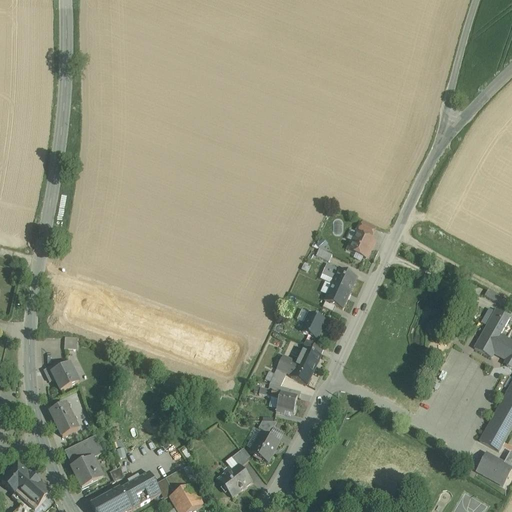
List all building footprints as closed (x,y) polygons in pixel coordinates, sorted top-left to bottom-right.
[(376,229),(363,223),(358,234),(370,240),(376,229)] [(358,234),(353,244),(351,243),(347,251),(365,260),(374,242),(370,240),(358,234)] [(332,257),(319,251),(316,258),(329,264),(332,257)] [(343,273),(339,271),(339,272),(327,266),(322,275),(335,281),(332,286),(350,294),(357,279),(350,276),(352,274),(345,270),(343,273)] [(350,294),(332,286),(325,303),(336,308),(342,311),(350,294)] [(502,299),(488,291),(484,297),(498,305),(502,299)] [(336,308),(325,303),(323,309),(333,314),(336,308)] [(511,342),(500,336),(510,319),(496,311),(474,350),(491,359),(494,355),(507,362),(506,364),(506,367),(510,369),(511,368),(511,385),(479,443),(499,454),(511,430),(511,342)] [(357,380),(386,391),(411,325),(381,314),(357,380)] [(310,315),(302,334),(317,341),(321,333),(320,333),(325,323),(326,323),(310,315)] [(367,350),(372,337),(366,335),(361,348),(367,350)] [(77,340),(65,339),(65,351),(77,351),(77,340)] [(324,350),(315,345),(312,351),(322,356),(324,350)] [(321,358),(304,350),(299,359),(300,360),(300,359),(316,367),(321,358)] [(298,365),(283,358),(277,371),(287,375),(292,378),(291,379),(307,387),(316,367),(300,359),(300,360),(298,365)] [(64,363),(44,372),(50,383),(55,381),(61,393),(79,384),(70,366),(66,368),(64,363)] [(458,364),(454,372),(467,379),(471,372),(458,364)] [(271,385),(270,387),(280,389),(287,375),(277,371),(275,376),(271,385)] [(445,375),(442,381),(455,388),(450,399),(459,404),(461,400),(464,402),(468,394),(469,394),(475,384),(462,377),(459,383),(445,375)] [(270,387),(262,385),(261,391),(272,393),(280,395),(288,397),(289,391),(280,389),(270,387)] [(272,393),(261,391),(259,397),(271,399),(272,393)] [(301,394),(289,391),(288,397),(297,399),(299,400),(301,394)] [(288,397),(280,395),(279,401),(277,411),(276,415),(285,417),(285,414),(293,416),(294,416),(296,415),(297,409),(295,408),(297,399),(288,397)] [(277,411),(279,401),(271,399),(269,409),(277,411)] [(79,431),(66,405),(50,413),(63,439),(79,431)] [(456,430),(471,437),(478,422),(464,415),(456,430)] [(277,424),(262,424),(259,430),(270,437),(277,424)] [(278,445),(262,436),(251,455),(268,464),(278,445)] [(96,439),(66,453),(73,468),(72,469),(76,477),(82,491),(91,486),(106,479),(96,459),(104,455),(96,439)] [(249,463),(241,453),(232,460),(240,470),(241,470),(249,463)] [(511,471),(511,470),(486,456),(477,473),(503,488),(511,471)] [(31,477),(18,466),(2,484),(15,496),(12,499),(21,507),(26,511),(35,511),(51,495),(41,487),(41,486),(40,486),(32,478),(31,477)] [(166,481),(175,497),(192,487),(198,483),(189,468),(183,471),(166,481)] [(121,469),(110,474),(114,484),(124,479),(121,469)] [(240,470),(228,478),(227,477),(219,483),(233,500),(253,484),(241,470),(240,470)] [(150,475),(121,491),(133,511),(161,496),(150,475)] [(175,497),(169,499),(176,511),(195,511),(204,507),(192,487),(175,497)] [(121,491),(120,490),(91,507),(93,511),(132,511),(133,511),(121,491)] [(486,511),(490,506),(463,491),(451,511),(486,511)]
